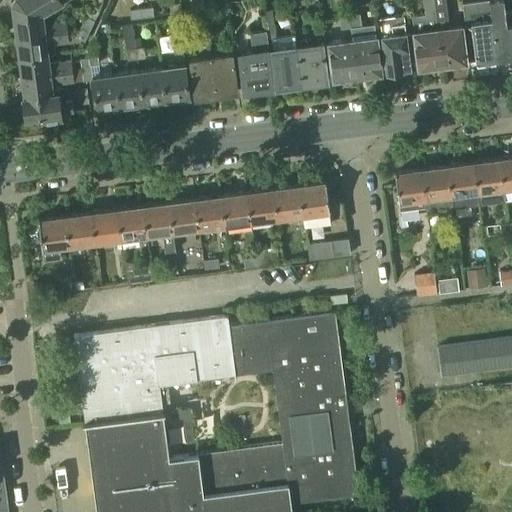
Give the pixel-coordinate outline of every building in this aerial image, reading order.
[(13,0),(12,3),(33,0),(35,0),(43,12),(63,0),(13,0)] [(35,0),(33,0),(12,3),(16,35),(67,29),(66,19),(44,22),(43,12),(35,0)] [(443,63),(438,27),(434,0),(424,0),(426,13),(412,15),(418,66),(443,63)] [(446,0),(434,0),(438,27),(443,63),(467,60),(471,59),(467,23),(450,25),(446,0)] [(497,56),(492,18),(490,0),(472,0),(464,1),(467,23),(471,59),(497,56)] [(505,0),(490,0),(492,18),(497,56),(511,53),(511,9),(507,10),(505,0)] [(171,4),(172,13),(181,12),(180,3),(171,4)] [(341,28),(351,26),(350,14),(349,5),(338,6),(341,28)] [(142,17),(153,16),(152,6),(141,7),(142,17)] [(142,17),(141,7),(130,9),(131,18),(142,17)] [(272,8),(264,9),(267,28),(268,38),(276,37),(272,8)] [(350,14),(351,26),(361,25),(360,13),(350,14)] [(387,70),(411,67),(404,14),(380,18),(387,70)] [(81,26),(90,30),(95,20),(86,16),(81,26)] [(321,18),(314,19),(315,30),(323,29),(321,18)] [(351,26),(353,38),(358,74),(381,71),(375,23),(361,25),(351,26)] [(77,37),(85,41),(90,30),(81,26),(77,37)] [(270,48),(268,38),(267,28),(250,31),(253,51),(241,52),(246,89),(270,85),(269,72),(273,72),(270,48)] [(69,39),(67,29),(16,35),(18,55),(47,52),(47,51),(46,42),(69,39)] [(126,48),(127,48),(129,59),(137,58),(134,37),(134,35),(125,36),(126,48)] [(144,45),(141,46),(140,36),(134,37),(137,58),(146,57),(144,45)] [(333,77),(358,74),(353,38),(329,41),(333,77)] [(175,53),(184,52),(183,40),(174,42),(175,53)] [(302,81),(326,78),(321,42),(297,45),(302,81)] [(273,49),(278,84),(302,81),(297,45),(273,49)] [(47,52),(18,55),(21,75),(72,69),(71,59),(49,61),(47,52)] [(89,53),(90,56),(91,64),(100,63),(98,52),(89,53)] [(234,52),(212,55),(217,92),(238,89),(234,52)] [(194,95),(217,92),(212,55),(190,57),(194,95)] [(91,68),(91,64),(90,56),(80,58),(82,69),(91,68)] [(190,96),(186,63),(162,66),(166,99),(190,96)] [(143,102),(166,99),(162,66),(140,68),(139,69),(143,102)] [(92,75),(91,68),(82,69),(83,80),(93,79),(92,75)] [(73,79),(72,69),(21,75),(23,95),(57,91),(57,90),(52,90),(51,82),(73,79)] [(115,72),(120,105),(143,102),(139,69),(116,71),(115,72)] [(120,105),(115,72),(92,75),(93,79),(96,108),(120,105)] [(25,117),(41,115),(41,120),(60,117),(60,113),(72,111),(70,100),(58,101),(57,91),(23,95),(23,96),(22,96),(25,117)] [(511,153),(500,155),(504,186),(506,200),(511,199),(511,153)] [(506,200),(504,186),(500,155),(474,159),(478,190),(480,203),(506,200)] [(480,203),(478,190),(474,159),(448,162),(454,207),(480,203)] [(454,207),(448,162),(421,166),(426,197),(427,205),(427,210),(454,207)] [(427,205),(426,197),(421,166),(394,169),(399,209),(427,205)] [(326,178),(299,182),(304,212),(306,226),(332,223),(326,178)] [(278,216),(304,212),(299,182),(274,185),(278,216)] [(251,219),(278,216),(274,185),(247,189),(251,219)] [(226,222),(251,219),(247,189),(221,192),(226,222)] [(199,226),(226,222),(221,192),(195,196),(199,226)] [(173,229),(199,226),(195,196),(169,199),(173,229)] [(148,233),(173,229),(169,199),(143,202),(148,233)] [(122,236),(148,233),(143,202),(117,206),(122,236)] [(96,240),(122,236),(117,206),(91,209),(96,240)] [(96,240),(91,209),(65,213),(70,243),(96,240)] [(63,244),(70,243),(65,213),(38,216),(44,258),(65,256),(63,244)] [(307,241),(309,258),(334,255),(331,238),(307,241)] [(256,252),(257,265),(260,265),(267,264),(265,248),(255,249),(256,252)] [(243,254),(245,267),(257,265),(256,252),(243,254)] [(216,266),(215,258),(205,259),(206,267),(216,266)] [(467,269),(469,287),(487,285),(485,267),(467,269)] [(144,280),(142,268),(127,270),(128,282),(144,280)] [(502,283),(511,281),(511,269),(500,271),(502,283)] [(434,270),(415,273),(417,294),(437,291),(434,270)] [(459,289),(457,277),(439,279),(440,291),(459,289)] [(236,373),(273,368),(283,440),(293,500),(360,491),(351,418),(350,417),(349,406),(341,349),(336,309),(306,314),(230,324),(236,373)] [(236,373),(230,324),(229,313),(223,314),(157,323),(74,334),(85,422),(163,411),(159,384),(169,383),(236,373)] [(511,335),(437,344),(440,372),(511,363),(511,335)] [(69,411),(58,412),(60,423),(70,422),(69,411)] [(294,511),(293,500),(283,440),(168,455),(163,411),(85,422),(97,511),(294,511)]
